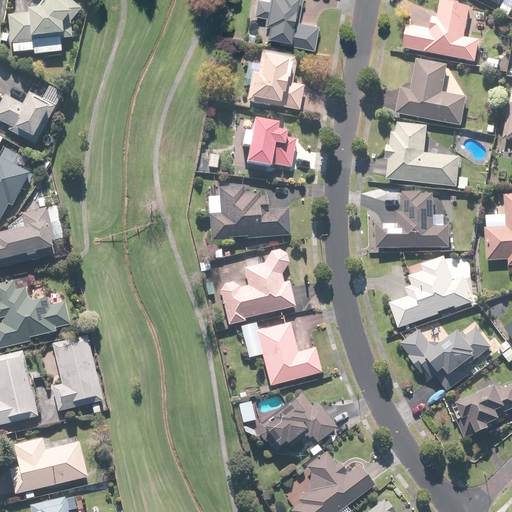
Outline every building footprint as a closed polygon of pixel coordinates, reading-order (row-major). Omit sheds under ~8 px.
[(64,0),(64,1),(61,0),(42,0),(41,2),(42,3),(35,11),(35,13),(25,14),(26,15),(7,17),(9,46),(11,46),(12,55),(33,53),(33,57),(60,55),(59,41),(70,40),(69,25),(80,11),(65,0),(64,0)] [(313,50),(317,26),(297,22),(300,0),(255,0),(253,16),(264,18),(263,24),(264,24),(263,26),(266,27),(264,37),(265,37),(265,39),(278,41),(278,43),(313,50)] [(511,10),(511,2),(508,0),(505,0),(499,11),(509,16),(511,10)] [(424,55),(475,64),(479,42),(464,40),(469,10),(458,8),(459,5),(450,4),(450,3),(440,1),(437,20),(432,20),(429,32),(406,27),(402,51),(424,55)] [(298,113),(302,88),(291,86),(296,59),(261,52),(256,75),(251,74),(245,104),(298,113)] [(447,68),(416,62),(410,92),(400,91),(395,116),(461,128),(466,99),(442,95),(447,68)] [(511,91),(511,92),(509,105),(511,105),(511,107),(511,117),(505,116),(499,158),(511,159),(511,91)] [(33,147),(54,109),(28,94),(21,107),(3,97),(0,103),(0,123),(9,129),(7,132),(33,147)] [(275,125),(251,122),(250,135),(241,135),(239,151),(246,152),(244,168),(269,171),(270,168),(291,170),(293,150),(283,149),(284,135),(275,134),(275,125)] [(456,189),(459,159),(424,155),(427,128),(397,125),(396,136),(391,135),(389,148),(386,148),(384,162),(388,162),(386,182),(456,189)] [(0,153),(0,219),(7,206),(11,208),(20,190),(24,192),(34,173),(23,167),(26,162),(15,156),(16,153),(4,147),(0,153)] [(219,156),(208,155),(207,169),(218,170),(219,156)] [(469,178),(459,177),(458,191),(468,191),(469,178)] [(289,237),(287,211),(266,212),(265,198),(259,198),(259,193),(243,195),(243,188),(217,190),(218,199),(207,199),(210,243),(228,242),(227,239),(245,238),(245,240),(289,237)] [(375,226),(375,250),(448,249),(448,227),(443,227),(443,224),(440,224),(440,227),(433,227),(432,196),(421,196),(421,194),(402,195),(402,215),(397,215),(397,225),(375,226)] [(511,266),(511,195),(503,196),(503,200),(502,200),(502,207),(504,206),(505,228),(484,229),(486,262),(507,261),(508,267),(511,266)] [(0,269),(53,258),(50,245),(53,244),(45,210),(20,216),(23,229),(0,234),(0,269)] [(280,276),(287,264),(285,256),(277,251),(269,253),(262,265),(242,269),(247,287),(238,289),(238,288),(231,284),(223,286),(219,292),(227,327),(243,323),(243,320),(294,308),(288,283),(282,284),(280,276)] [(388,305),(397,330),(438,316),(437,314),(454,308),(454,310),(472,304),(463,278),(452,282),(443,258),(420,266),(422,273),(408,278),(411,287),(405,289),(408,298),(388,305)] [(48,307),(46,299),(31,303),(26,299),(24,288),(14,290),(12,282),(0,284),(0,322),(0,324),(0,349),(28,343),(28,340),(54,334),(53,330),(68,326),(63,304),(48,307)] [(254,333),(268,387),(320,374),(313,349),(296,354),(288,324),(254,333)] [(409,357),(408,358),(421,375),(425,372),(431,379),(435,377),(446,392),(468,376),(462,369),(490,349),(475,329),(465,337),(462,333),(458,336),(456,333),(440,345),(427,343),(418,331),(400,345),(409,357)] [(51,388),(57,413),(101,402),(85,337),(51,345),(60,385),(51,388)] [(511,352),(505,342),(496,349),(507,365),(511,361),(511,352)] [(0,426),(36,418),(21,352),(0,357),(0,426)] [(455,404),(450,406),(456,420),(455,421),(464,440),(474,435),(474,436),(487,431),(485,427),(497,421),(506,417),(505,413),(511,410),(511,385),(496,393),(494,388),(493,389),(492,386),(476,394),(477,396),(455,405),(455,404)] [(310,407),(301,395),(259,428),(256,437),(264,447),(267,445),(275,455),(305,431),(316,445),(337,428),(317,402),(310,407)] [(8,471),(14,495),(85,479),(77,443),(44,451),(41,440),(12,446),(18,469),(8,471)] [(289,511),(338,511),(373,487),(357,466),(343,477),(341,476),(345,473),(338,463),(334,466),(325,453),(304,468),(309,474),(307,493),(296,501),(299,505),(289,511)] [(29,511),(66,511),(75,510),(77,507),(75,500),(72,498),(63,500),(63,498),(29,506),(29,511)] [(392,511),(386,504),(384,505),(381,502),(367,511),(392,511)]
